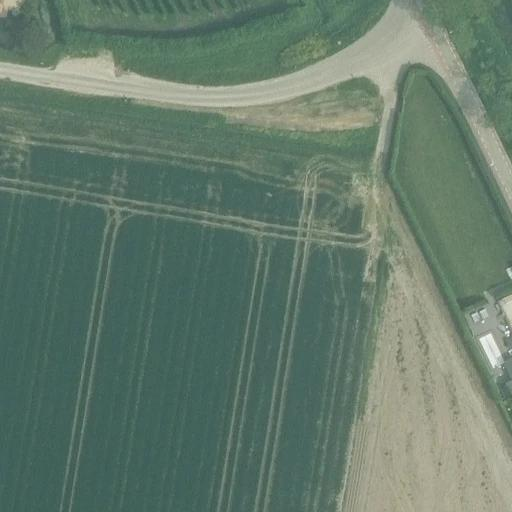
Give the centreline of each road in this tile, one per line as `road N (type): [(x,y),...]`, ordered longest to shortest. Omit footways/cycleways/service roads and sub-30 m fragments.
road 1 (track): [(322,511),(396,45)]
road 2 (tertiary): [(0,68),(212,98),(265,92),(434,28)]
road 3 (tertiary): [(511,189),(434,28)]
